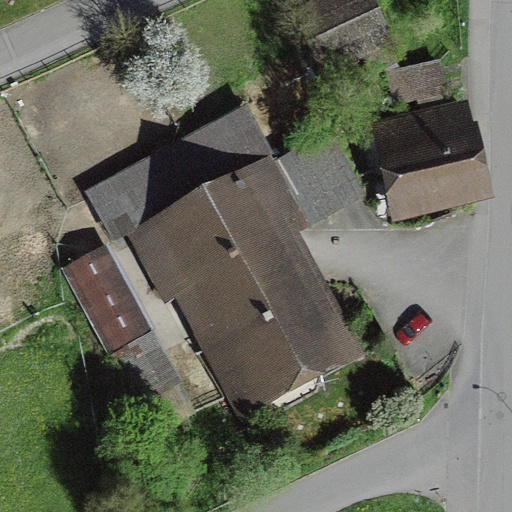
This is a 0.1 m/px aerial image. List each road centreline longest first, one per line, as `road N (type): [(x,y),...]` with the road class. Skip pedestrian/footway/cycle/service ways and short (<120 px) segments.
road 1 (residential): [(511,90),(491,432)]
road 2 (residential): [(314,511),(491,432)]
road 3 (residential): [(146,0),(0,69)]
